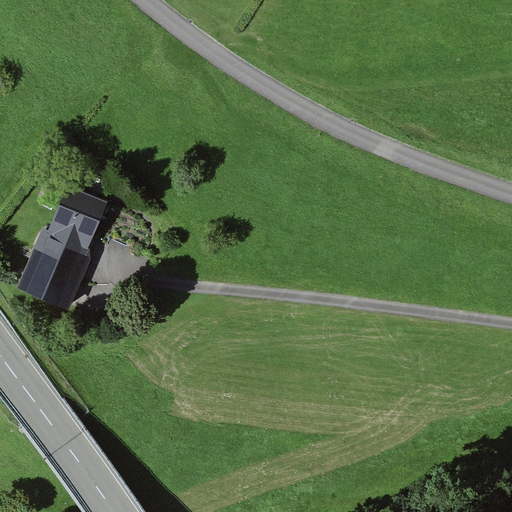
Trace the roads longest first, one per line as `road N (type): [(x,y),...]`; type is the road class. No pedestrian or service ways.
road 1 (track): [(511,191),(349,132),(195,41),(147,0)]
road 2 (track): [(178,284),(511,324)]
road 3 (secondary): [(0,356),(114,511)]
